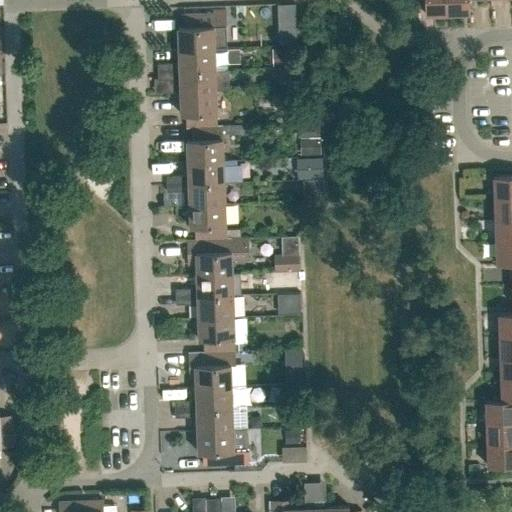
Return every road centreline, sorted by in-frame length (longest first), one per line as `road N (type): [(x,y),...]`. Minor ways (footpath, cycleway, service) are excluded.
road 1 (residential): [(25,362),(12,2)]
road 2 (residential): [(135,0),(147,357)]
road 3 (residential): [(141,467),(161,480),(266,478),(290,467),(327,466),(357,478)]
road 4 (residential): [(511,33),(470,49),(458,74),(461,125),(472,145),(511,156)]
road 5 (residential): [(25,362),(147,357)]
road 6 (residential): [(41,479),(28,455),(25,362)]
